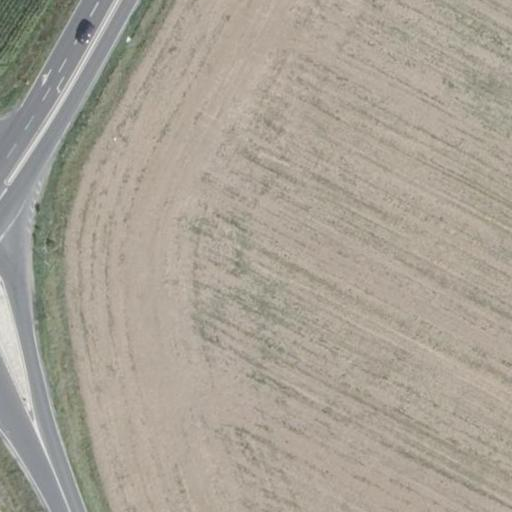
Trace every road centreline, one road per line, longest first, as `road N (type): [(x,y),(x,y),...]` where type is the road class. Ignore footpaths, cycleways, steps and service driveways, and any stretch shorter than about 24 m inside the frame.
road 1 (primary): [(36,429),(15,273),(31,146)]
road 2 (primary): [(31,146),(114,0)]
